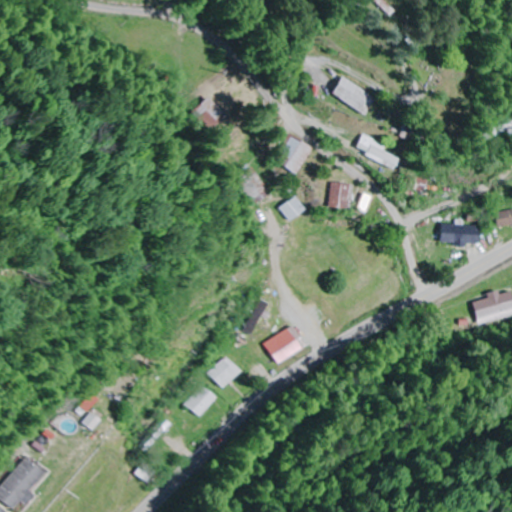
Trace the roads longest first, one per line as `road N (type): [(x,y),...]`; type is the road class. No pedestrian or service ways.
road 1 (residential): [(63,0),(169,17),(212,39),(300,129),(390,199),(431,295)]
road 2 (secondary): [(511,249),(295,376),(147,511)]
